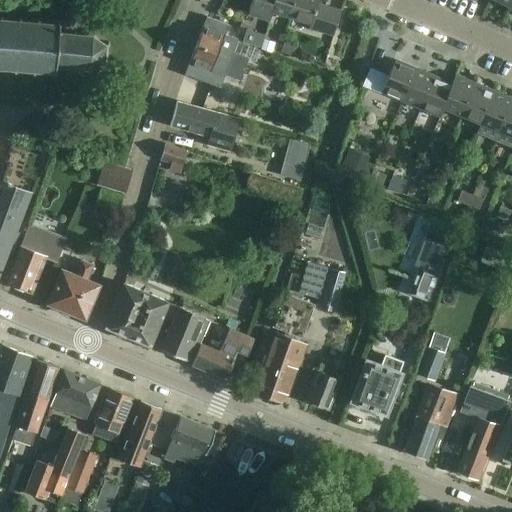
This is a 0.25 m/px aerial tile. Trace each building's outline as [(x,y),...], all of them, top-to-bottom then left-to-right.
[(76,33),(78,0),(58,0),(57,24),(0,18),(0,69),(55,74),(56,67),(88,70),(105,63),(106,45),(109,44),(107,42),(104,43),(91,34),(76,33)] [(271,13),(273,0),(250,0),(246,15),(268,22),(271,13)] [(290,18),(294,0),(273,0),(271,13),(290,18)] [(308,24),(316,3),(316,0),(294,0),(290,18),(308,24)] [(316,3),(308,24),(307,29),(332,36),(340,10),(316,3)] [(188,64),(184,74),(219,88),(229,63),(237,39),(224,34),(227,25),(212,19),(206,17),(206,16),(202,26),(193,49),(188,64)] [(245,29),(241,42),(259,47),(263,35),(245,29)] [(263,39),(260,50),(271,53),(273,42),(263,39)] [(290,56),(294,46),(283,41),(279,52),(290,56)] [(400,101),(414,67),(394,59),(380,93),(400,101)] [(419,109),(433,75),(414,67),(400,101),(419,109)] [(460,116),(474,82),(454,74),(450,82),(451,83),(438,117),(439,118),(442,109),(460,116)] [(451,83),(450,82),(433,75),(419,109),(438,117),(451,83)] [(479,124),(492,90),(474,82),(460,116),(479,124)] [(495,140),(511,98),(492,90),(479,124),(479,125),(476,132),(495,140)] [(511,146),(511,98),(495,140),(511,146)] [(229,152),(239,119),(221,114),(175,101),(168,125),(207,137),(205,146),(229,152)] [(303,167),(309,144),(288,139),(282,162),(303,167)] [(179,173),(186,152),(187,151),(164,143),(158,159),(170,163),(167,169),(179,173)] [(10,146),(0,173),(0,270),(29,193),(35,195),(48,160),(41,157),(32,154),(31,154),(28,152),(24,151),(20,150),(18,149),(10,146)] [(341,165),(361,174),(368,156),(348,148),(341,165)] [(97,185),(124,193),(131,173),(104,164),(97,185)] [(367,181),(381,186),(386,174),(372,169),(367,181)] [(391,175),(386,188),(400,194),(405,180),(391,175)] [(430,191),(434,180),(422,175),(417,186),(430,191)] [(434,180),(430,191),(439,195),(444,184),(434,180)] [(117,211),(122,195),(99,188),(94,203),(117,211)] [(468,206),(472,195),(460,190),(456,201),(468,206)] [(472,195),(468,206),(478,210),(482,199),(472,195)] [(506,221),(511,207),(500,202),(494,216),(506,221)] [(416,266),(411,278),(433,287),(439,271),(437,271),(451,236),(437,231),(439,226),(429,222),(412,265),(416,266)] [(55,263),(65,239),(28,224),(4,283),(30,293),(44,258),(55,263)] [(86,280),(92,265),(80,260),(74,275),(60,270),(46,304),(83,320),(98,285),(86,280)] [(333,311),(344,272),(306,261),(296,293),(321,299),(318,308),(333,311)] [(171,322),(177,307),(167,303),(167,302),(122,284),(104,327),(149,345),(161,318),(171,322)] [(283,293),(270,327),(301,338),(313,304),(283,293)] [(191,361),(200,343),(209,321),(202,318),(203,317),(178,307),(177,307),(171,322),(160,350),(185,360),(185,359),(191,361)] [(200,343),(191,361),(190,364),(222,378),(234,351),(245,355),(253,338),(228,328),(218,351),(200,343)] [(283,404),(306,343),(275,331),(262,365),(251,360),(246,372),(258,376),(252,392),(283,404)] [(433,379),(446,345),(448,340),(431,334),(416,374),(433,379)] [(0,450),(18,393),(30,355),(0,344),(0,345),(0,450)] [(398,370),(402,361),(384,355),(380,363),(366,357),(350,398),(349,400),(352,401),(352,400),(382,412),(384,413),(385,411),(389,399),(397,402),(404,383),(398,381),(402,372),(398,370)] [(30,445),(35,432),(58,367),(36,360),(23,396),(15,426),(10,439),(30,445)] [(326,409),(337,381),(326,377),(331,366),(321,362),(305,401),(326,409)] [(54,392),(49,405),(66,412),(83,420),(89,407),(99,384),(84,377),(83,377),(80,376),(62,369),(53,392),(54,392)] [(499,426),(509,400),(510,397),(469,382),(458,411),(475,418),(470,430),(462,427),(456,443),(460,444),(456,455),(461,458),(456,471),(476,478),(497,425),(499,426)] [(437,450),(445,427),(444,427),(456,394),(427,383),(402,450),(425,458),(429,447),(437,450)] [(114,442),(117,433),(132,397),(108,388),(93,424),(94,424),(92,429),(92,434),(114,442)] [(138,467),(146,446),(160,408),(140,400),(123,446),(118,458),(138,467)] [(204,454),(213,430),(214,429),(179,416),(164,454),(194,466),(199,452),(204,454)] [(42,425),(38,436),(54,442),(58,431),(42,425)] [(72,463),(84,434),(66,426),(56,451),(47,448),(38,460),(36,459),(23,491),(45,499),(48,489),(60,493),(71,463),(72,463)] [(511,430),(502,457),(501,457),(501,459),(503,460),(503,459),(511,462),(511,430)] [(81,491),(95,456),(81,450),(66,486),(81,491)] [(146,486),(155,464),(142,459),(134,481),(146,486)] [(15,463),(11,477),(22,480),(26,466),(15,463)] [(104,480),(93,509),(101,511),(106,511),(116,484),(104,480)] [(182,495),(178,504),(187,507),(191,498),(182,495)]
